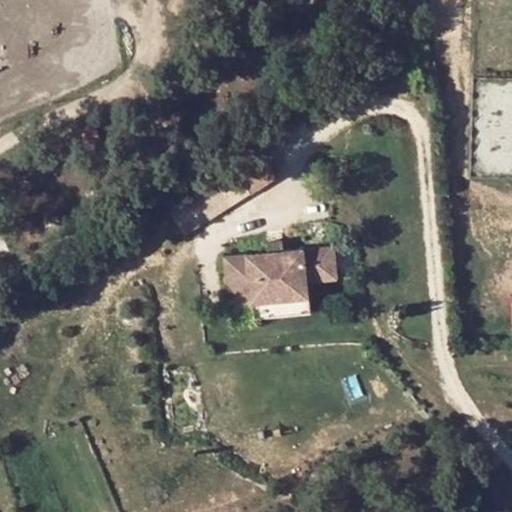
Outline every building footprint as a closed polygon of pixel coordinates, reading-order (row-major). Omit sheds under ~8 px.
[(230,201),(275,174),(261,152),(216,179),(230,201)] [(270,238),(271,248),(287,247),(285,236),(270,238)] [(309,278),(340,275),(337,243),(287,247),(271,248),(227,252),(231,300),(243,299),(311,293),(309,278)] [(244,315),(313,309),(311,293),(243,299),(244,315)] [(401,444),(403,455),(411,453),(409,443),(401,444)]
